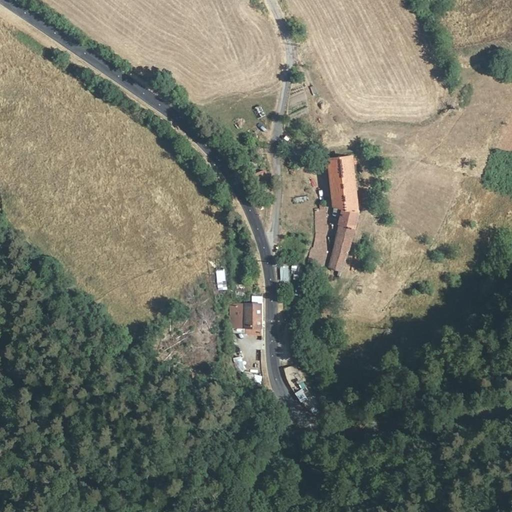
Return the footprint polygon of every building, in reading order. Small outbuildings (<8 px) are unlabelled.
[(356,165),(330,161),(335,206),(343,207),(341,225),(342,226),(329,268),(343,272),(360,212),(356,165)] [(266,195),(274,190),(266,170),(256,175),(266,195)] [(326,225),(326,206),(321,205),(321,210),(317,209),(316,234),(325,235),(326,225)] [(313,248),(327,252),(325,235),(316,234),(313,248)] [(310,262),(324,266),(327,252),(313,248),(310,262)] [(357,273),(362,255),(357,253),(351,272),(357,273)] [(224,258),(214,260),(217,283),(227,282),(224,258)] [(281,282),(290,281),(289,266),(280,267),(281,282)] [(246,325),(263,326),(264,297),(254,296),(253,303),(247,303),(246,325)] [(241,380),(260,382),(261,375),(241,373),(241,380)]
